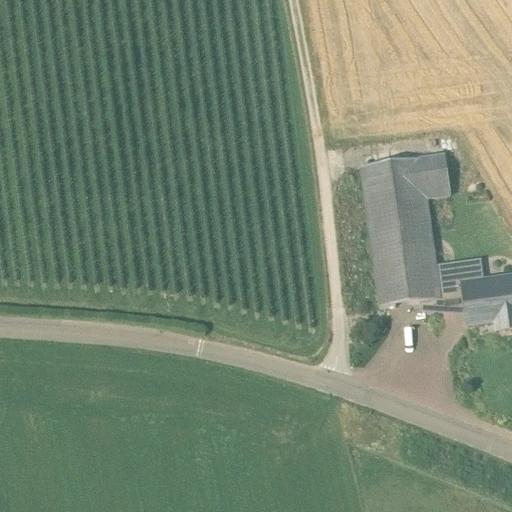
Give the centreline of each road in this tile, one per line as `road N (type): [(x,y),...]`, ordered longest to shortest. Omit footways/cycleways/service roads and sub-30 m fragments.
road 1 (unclassified): [(0,326),(146,339),(253,360),(511,454)]
road 2 (track): [(291,0),(327,216),(338,388)]
